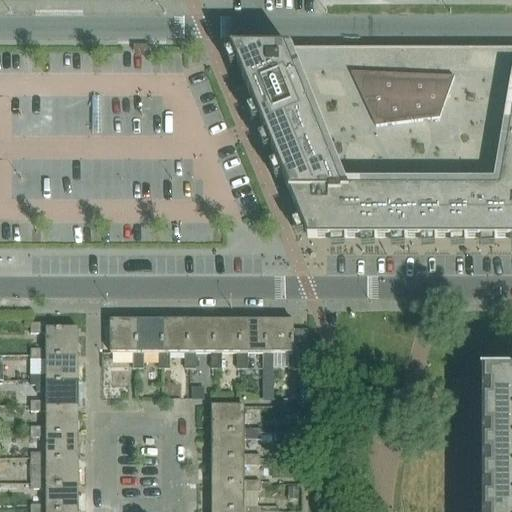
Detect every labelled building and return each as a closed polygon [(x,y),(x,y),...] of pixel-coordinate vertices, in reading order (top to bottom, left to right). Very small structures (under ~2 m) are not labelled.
[(238,52),(231,52),(232,56),(237,68),(255,111),(260,124),(266,139),(271,152),(277,167),(282,179),(300,222),(305,235),(308,242),(331,242),(345,242),(361,242),(374,242),(391,242),(404,242),(421,242),(434,242),(451,242),(464,242),(481,242),(495,242),(511,242),(511,52),(313,52),(291,52),(238,52)] [(92,138),(102,138),(102,117),(102,95),(91,95),(91,117),(92,138)] [(137,355),(137,323),(110,323),(110,355),(133,355),(132,371),(143,371),(143,355),(137,355)] [(163,355),(163,323),(137,323),(137,355),(143,355),(159,355),(159,371),(170,371),(169,355),(163,355)] [(189,355),(189,323),(163,323),(163,355),(169,355),(185,355),(185,371),(196,371),(196,355),(189,355)] [(215,355),(215,323),(189,323),(189,355),(196,355),(211,355),(211,371),(221,371),(221,355),(215,355)] [(215,323),(215,355),(221,355),(237,355),(237,371),(247,371),(247,355),(241,355),(241,323),(215,323)] [(241,323),(241,355),(247,355),(263,355),(263,371),(273,371),(274,355),(267,355),(267,323),(241,323)] [(308,332),(300,332),(293,332),(293,323),(267,323),(267,355),(274,355),(289,355),(289,371),(300,371),(300,355),(308,355),(308,332)] [(46,350),(45,350),(45,357),(77,357),(77,330),(46,330),(46,325),(30,325),(30,335),(46,336),(46,350)] [(45,357),(45,350),(29,350),(30,361),(46,361),(46,377),(45,377),(45,383),(77,383),(77,357),(45,357)] [(273,371),(263,371),(263,392),(273,392),(273,371)] [(46,387),(46,402),(45,402),(45,409),(77,409),(77,383),(45,383),(45,377),(30,377),(30,387),(46,387)] [(511,511),(511,377),(481,378),(481,380),(483,380),(483,511),(511,511)] [(191,389),(191,401),(198,401),(204,401),(204,390),(191,389)] [(46,429),(45,429),(45,435),(77,435),(77,409),(45,409),(45,402),(30,402),(30,413),(46,413),(46,429)] [(244,409),(212,409),(212,436),(244,436),(244,442),(260,442),(260,431),(244,431),(244,409)] [(46,455),(45,455),(45,461),(77,461),(77,435),(45,435),(45,429),(30,429),(30,439),(46,439),(46,455)] [(244,436),(212,436),(212,462),(244,462),(244,468),(260,468),(260,457),(244,457),(244,442),(244,436)] [(46,481),(45,481),(45,487),(77,487),(77,461),(45,461),(45,455),(30,455),(30,465),(46,465),(46,481)] [(244,462),(212,462),(212,488),(244,488),(244,494),(260,494),(260,483),(244,483),(244,468),(244,462)] [(46,491),(46,507),(45,511),(77,511),(77,487),(45,487),(45,481),(30,481),(30,491),(46,491)] [(244,488),(212,488),(211,511),(259,511),(259,509),(244,509),(244,494),(244,488)]
